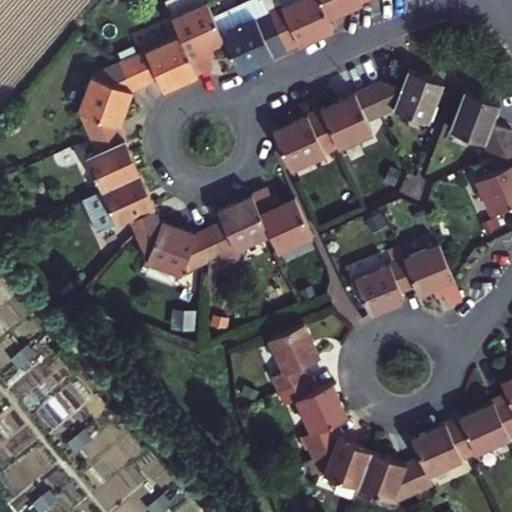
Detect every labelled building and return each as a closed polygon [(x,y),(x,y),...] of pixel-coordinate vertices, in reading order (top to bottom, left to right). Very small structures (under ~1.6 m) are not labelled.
[(224,33),(215,14),(208,0),(167,0),(180,28),(197,67),(210,61),(206,52),(213,49),(208,40),(224,33)] [(239,66),(286,45),(265,0),(243,0),(215,14),(224,33),(239,66)] [(265,0),(286,45),(334,22),(328,11),(323,0),(265,0)] [(323,0),(328,11),(352,0),(323,0)] [(181,74),(197,67),(180,28),(134,50),(146,78),(160,72),(165,81),(179,75),(181,74)] [(78,108),(117,121),(131,84),(146,78),(134,50),(121,56),(90,70),(78,108)] [(391,108),(430,122),(446,79),(407,65),(400,85),(382,80),(369,86),(381,113),(391,108)] [(366,120),(381,113),(369,86),(320,108),(338,147),(372,131),(366,120)] [(492,152),(511,143),(511,124),(496,119),(502,100),(466,86),(449,129),(487,142),(492,152)] [(78,108),(89,133),(96,149),(85,154),(100,186),(139,168),(117,121),(78,108)] [(320,108),(273,130),(291,169),(338,147),(320,108)] [(511,143),(492,152),(499,167),(479,176),(496,210),(511,202),(511,143)] [(139,168),(100,186),(78,196),(95,232),(127,216),(133,228),(145,254),(160,215),(139,168)] [(266,226),(274,243),(308,227),(291,188),(272,197),(263,179),(247,187),(266,226)] [(207,220),(219,248),(204,255),(203,270),(239,253),(234,241),(266,226),(247,187),(216,201),(221,213),(207,220)] [(382,222),(377,211),(363,217),(368,228),(382,222)] [(207,220),(190,227),(160,215),(145,254),(177,267),(204,255),(219,248),(207,220)] [(455,279),(433,229),(398,245),(411,274),(417,286),(436,276),(445,294),(459,287),(455,279)] [(411,274),(398,245),(349,267),(368,308),(401,292),(396,282),(411,274)] [(191,308),(173,306),(172,324),(190,325),(191,308)] [(321,349),(306,315),(267,333),(282,365),(271,371),(277,385),(306,371),(300,358),(321,349)] [(504,392),(511,410),(511,352),(509,354),(511,360),(511,373),(498,379),(504,392)] [(306,371),(277,385),(283,398),(294,393),(309,428),(331,418),(348,411),(332,376),(312,385),(306,371)] [(457,413),(474,453),(511,435),(511,410),(504,392),(457,413)] [(417,450),(427,474),(474,453),(457,413),(410,433),(417,450)] [(331,418),(309,428),(302,431),(307,444),(321,474),(354,487),(370,445),(338,433),(331,418)] [(370,445),(354,487),(383,499),(410,488),(430,480),(427,474),(417,450),(402,457),(370,445)]
